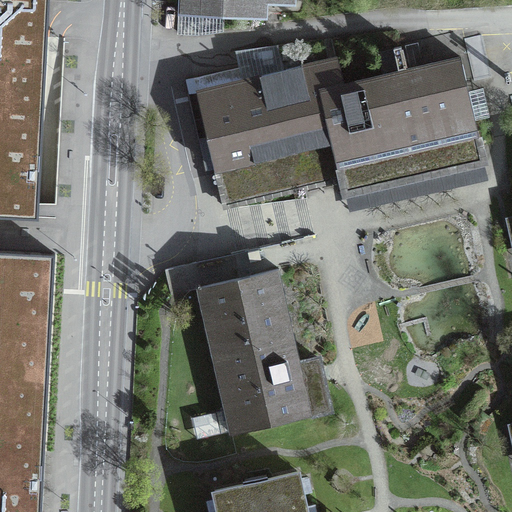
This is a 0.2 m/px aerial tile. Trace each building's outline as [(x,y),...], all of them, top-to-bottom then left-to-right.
[(46,0),(0,0),(0,216),(37,218),(46,0)] [(179,0),(179,13),(266,17),(267,2),(294,5),(294,0),(179,0)] [(382,72),(405,66),(401,46),(377,51),(382,72)] [(338,58),(196,90),(224,207),(341,180),(344,194),(484,162),(474,118),(486,115),(484,103),(472,106),(460,57),(344,84),(338,58)] [(259,249),(248,252),(250,261),(261,259),(259,249)] [(0,511),(40,511),(52,262),(0,259),(0,511)] [(277,269),(205,286),(228,389),(221,390),(231,433),(330,409),(318,358),(298,362),(277,269)] [(306,511),(298,471),(267,478),(266,474),(244,479),(245,483),(214,490),(219,511),(306,511)]
